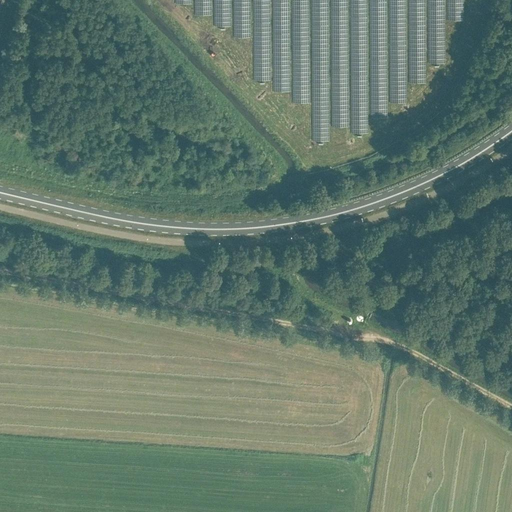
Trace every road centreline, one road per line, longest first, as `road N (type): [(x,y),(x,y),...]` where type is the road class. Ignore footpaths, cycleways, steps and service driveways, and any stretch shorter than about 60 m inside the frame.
road 1 (track): [(511,410),(396,344),(0,270)]
road 2 (primary): [(511,130),(393,195),(253,227),(143,224),(0,193)]
road 3 (unclassified): [(511,149),(396,210),(272,239),(145,239),(0,206)]
